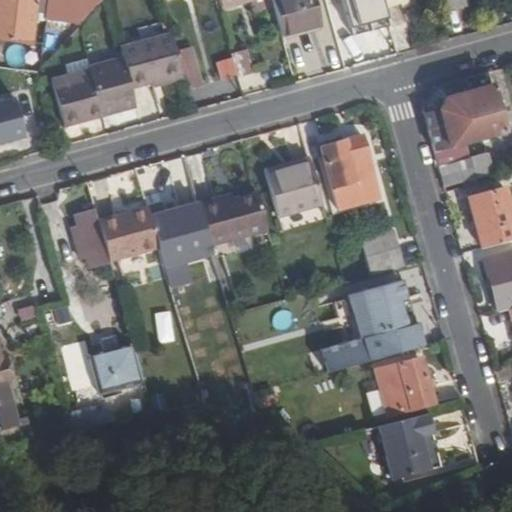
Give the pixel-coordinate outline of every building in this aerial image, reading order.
[(33,0),(0,0),(0,38),(30,43),(35,0),(33,0)] [(84,14),(92,0),(51,0),(50,9),(84,14)] [(249,0),(250,0),(217,0),(221,9),(249,0)] [(250,0),(249,0),(253,15),(272,9),(269,0),(250,0)] [(273,0),(283,35),(319,25),(311,0),(273,0)] [(369,32),(388,26),(380,0),(368,0),(361,2),(369,32)] [(462,0),(435,0),(438,12),(464,6),(462,0)] [(150,81),(180,73),(173,51),(169,35),(119,49),(122,59),(130,87),(150,81)] [(200,87),(189,46),(173,51),(180,73),(181,79),(184,91),(200,87)] [(246,50),(230,54),(236,78),(253,74),(246,50)] [(120,111),(136,107),(130,87),(122,59),(87,69),(89,74),(91,81),(70,86),(68,80),(51,84),(63,127),(101,116),(100,111),(118,106),(120,111)] [(228,59),(214,63),(219,80),(233,76),(228,59)] [(180,73),(150,81),(152,87),(181,79),(180,73)] [(89,74),(68,80),(70,86),(91,81),(89,74)] [(490,86),(486,74),(432,89),(421,109),(436,110),(442,99),(490,86)] [(436,110),(421,109),(445,193),(493,179),(486,155),(463,162),(460,147),(503,136),(490,86),(442,99),(436,110)] [(14,97),(0,101),(0,145),(25,139),(14,97)] [(101,116),(120,111),(118,106),(100,111),(101,116)] [(360,136),(318,148),(329,189),(332,188),(338,211),(378,202),(360,136)] [(263,171),(265,176),(309,163),(308,159),(263,171)] [(265,176),(276,217),(321,205),(309,163),(265,176)] [(511,241),(511,216),(504,189),(467,199),(477,234),(481,233),(485,248),(511,241)] [(218,199),(198,204),(210,247),(266,231),(256,193),(232,200),(220,204),(218,199)] [(230,195),(218,199),(220,204),(232,200),(230,195)] [(198,204),(150,216),(159,250),(165,269),(212,258),(210,247),(198,204)] [(99,222),(110,261),(110,263),(159,250),(150,216),(148,209),(99,222)] [(110,261),(99,222),(95,211),(76,216),(79,228),(72,230),(81,259),(87,257),(90,266),(110,261)] [(362,241),(371,273),(399,265),(391,233),(362,241)] [(511,253),(483,262),(497,313),(507,310),(511,308),(511,253)] [(362,292),(368,313),(374,335),(405,326),(398,301),(404,299),(399,282),(362,292)] [(368,313),(362,292),(355,294),(360,315),(368,313)] [(138,387),(126,344),(91,354),(103,396),(138,387)] [(0,431),(26,425),(24,417),(15,420),(4,378),(8,376),(1,352),(0,352),(0,431)] [(384,370),(397,413),(431,403),(419,360),(384,370)] [(385,460),(390,480),(429,470),(420,436),(432,433),(426,413),(376,427),(385,460)]
